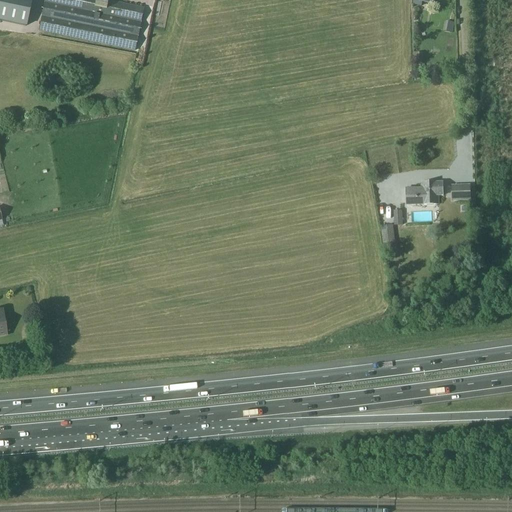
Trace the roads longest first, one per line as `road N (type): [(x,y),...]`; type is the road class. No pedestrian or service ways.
road 1 (motorway): [(511,352),(0,408)]
road 2 (motorway): [(219,414),(511,378)]
road 3 (motorway): [(219,414),(511,415)]
road 4 (motorway): [(0,434),(219,414)]
